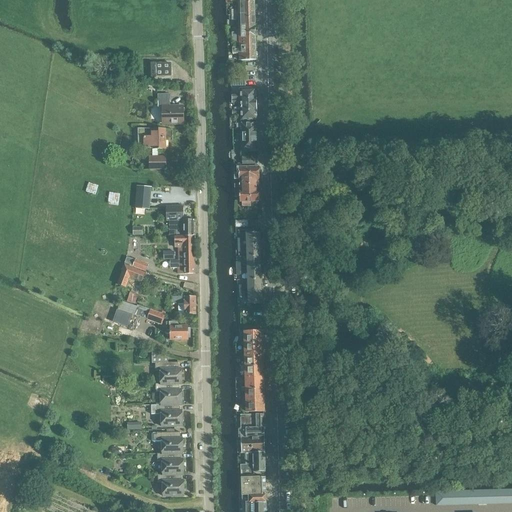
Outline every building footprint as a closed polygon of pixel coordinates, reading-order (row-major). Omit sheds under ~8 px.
[(230,15),(232,15),(255,14),(255,3),(238,3),(238,10),(229,10),(230,15)] [(255,26),(255,14),(232,15),(232,21),(238,21),(239,27),(255,26)] [(233,38),(256,38),(255,26),(239,27),(239,33),(232,33),(233,38)] [(256,48),(256,38),(233,38),(233,43),(239,43),(239,48),(256,48)] [(256,60),(256,48),(239,48),(233,48),(233,55),(239,54),(240,61),(256,60)] [(157,64),(157,63),(152,63),(152,77),(157,77),(157,76),(171,76),(171,64),(157,64)] [(232,100),(257,99),(257,89),(241,89),(241,96),(232,96),(232,100)] [(257,110),(257,99),(232,100),(232,104),(241,104),(241,109),(236,109),(236,111),(257,110)] [(170,101),(158,101),(158,108),(162,108),(162,109),(163,109),(163,123),(163,124),(184,124),(184,123),(184,109),(184,108),(170,108),(170,101)] [(257,121),(257,110),(236,111),(232,111),(232,115),(241,115),(241,121),(257,121)] [(240,128),(241,136),(257,136),(257,124),(240,124),(240,128)] [(138,129),(138,147),(152,147),(152,149),(165,149),(166,129),(138,129)] [(258,165),(257,136),(241,136),(241,152),(245,152),(245,159),(241,159),(242,165),(258,165)] [(148,156),(148,169),(165,170),(165,157),(157,156),(152,156),(148,156)] [(234,179),(239,179),(259,178),(258,167),(239,168),(239,173),(234,173),(234,179)] [(235,191),(259,190),(259,178),(239,179),(240,184),(235,184),(235,191)] [(149,209),(151,186),(136,185),(134,207),(149,209)] [(259,201),(259,190),(235,191),(235,197),(240,197),(240,202),(242,202),(242,206),(251,206),(251,202),(259,201)] [(183,217),(183,206),(166,207),(167,221),(177,220),(177,236),(194,236),(194,220),(192,220),(191,217),(183,217)] [(238,245),(244,244),(247,244),(261,244),(260,232),(247,232),(247,238),(238,238),(238,245)] [(194,236),(177,236),(176,236),(176,247),(178,246),(178,260),(195,260),(194,236)] [(247,256),(261,255),(261,244),(247,244),(247,256)] [(165,259),(175,259),(175,251),(165,251),(165,259)] [(248,268),(261,267),(261,255),(247,256),(248,268)] [(146,271),(149,264),(137,259),(134,266),(146,271)] [(195,274),(195,260),(178,260),(171,260),(171,268),(179,268),(179,274),(195,274)] [(142,282),(145,273),(125,265),(117,284),(126,288),(130,277),(142,282)] [(248,279),(262,279),(261,267),(248,268),(248,279)] [(248,291),(262,290),(262,279),(248,279),(248,291)] [(249,303),(262,302),(262,290),(248,291),(249,303)] [(196,315),(196,297),(173,298),(173,303),(178,303),(179,315),(185,315),(196,315)] [(121,301),(118,309),(133,315),(134,315),(137,307),(121,301)] [(118,309),(113,322),(129,328),(133,315),(118,309)] [(148,318),(147,320),(162,325),(162,324),(165,315),(151,309),(151,310),(148,318)] [(178,327),(178,322),(166,322),(166,329),(170,329),(170,341),(188,340),(188,338),(190,338),(190,333),(188,333),(188,326),(178,327)] [(261,330),(260,327),(254,327),(254,330),(245,331),(245,332),(241,332),(241,335),(245,335),(245,342),(262,342),(262,330),(261,330)] [(242,354),(262,353),(262,345),(262,342),(245,342),(245,349),(242,349),(242,354)] [(168,363),(168,357),(152,352),(152,364),(155,364),(155,371),(160,371),(161,384),(182,384),(181,370),(179,370),(179,363),(168,363)] [(262,365),(262,357),(262,353),(242,354),(242,359),(245,359),(246,364),(240,364),(240,365),(262,365)] [(263,377),(262,365),(240,365),(239,366),(239,368),(241,368),(241,373),(242,373),(242,377),(263,377)] [(263,387),(263,377),(242,377),(243,382),(246,382),(246,388),(263,387)] [(179,391),(179,385),(182,385),(182,384),(161,384),(156,385),(156,392),(161,392),(161,405),(182,405),(182,391),(179,391)] [(243,400),(263,399),(263,387),(246,388),(246,395),(243,395),(243,400)] [(264,412),(263,399),(243,400),(243,405),(246,405),(247,410),(243,410),(243,412),(264,412)] [(180,411),(180,406),(182,406),(182,405),(161,405),(151,406),(151,415),(161,415),(162,427),(183,427),(182,411),(180,411)] [(241,428),(264,428),(263,414),(240,415),(241,428)] [(264,437),(264,428),(241,428),(239,428),(239,437),(264,437)] [(180,439),(180,433),(154,433),(152,435),(152,441),(154,443),(162,443),(162,454),(183,453),(183,439),(180,439)] [(241,452),(246,452),(264,452),(264,437),(239,437),(240,452),(241,452)] [(242,478),(265,477),(265,464),(264,452),(246,452),(246,465),(242,465),(241,465),(241,478),(242,478)] [(181,460),(181,454),(183,454),(183,453),(162,454),(157,454),(157,462),(162,462),(163,475),(184,474),(183,460),(181,460)] [(110,477),(113,471),(107,469),(104,475),(110,477)] [(181,481),(181,475),(184,475),(184,474),(163,475),(158,475),(158,483),(163,483),(163,496),(184,496),(184,481),(181,481)] [(242,495),(266,494),(265,477),(242,478),(241,478),(242,495)] [(39,490),(41,490),(45,492),(48,484),(43,482),(39,490)] [(511,489),(436,492),(436,495),(436,497),(438,497),(438,500),(436,500),(436,506),(479,505),(479,502),(487,501),(487,504),(511,503),(511,489)] [(243,504),(266,503),(266,494),(242,495),(242,504),(243,504)] [(266,511),(266,503),(243,504),(242,504),(242,511),(266,511)]
